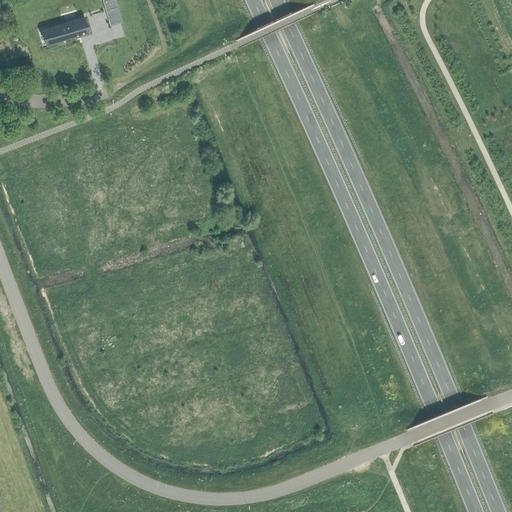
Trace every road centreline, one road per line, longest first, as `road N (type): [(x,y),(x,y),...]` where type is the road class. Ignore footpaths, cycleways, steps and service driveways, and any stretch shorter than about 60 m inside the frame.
road 1 (tertiary): [(0,257),(64,417),(117,469),(167,492),(221,499),(274,492),(511,395)]
road 2 (trunk): [(496,511),(274,0)]
road 3 (trunk): [(251,0),(473,511)]
